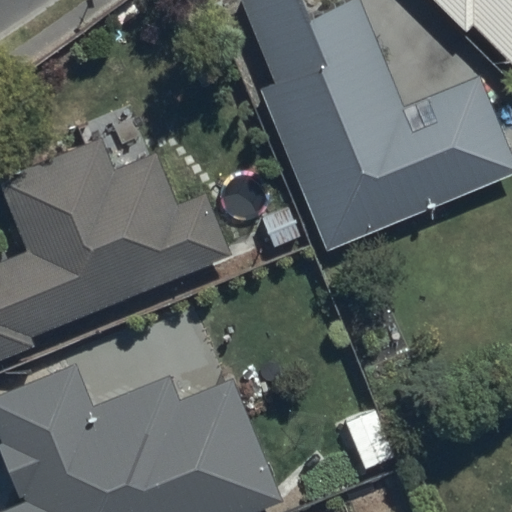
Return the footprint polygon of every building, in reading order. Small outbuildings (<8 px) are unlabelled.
[(260,82),(325,242),(511,166),(511,152),(477,67),(401,98),(361,0),(324,0),(308,7),(305,0),(241,0),(273,77),(260,82)] [(511,0),(438,0),(463,25),(470,18),(511,60),(511,0)] [(0,253),(0,351),(34,339),(30,329),(231,249),(205,184),(174,196),(154,144),(110,162),(98,133),(0,171),(0,180),(25,244),(0,253)] [(0,504),(0,506),(2,511),(235,511),(281,494),(231,370),(173,393),(164,371),(93,400),(74,354),(0,384),(0,425),(3,432),(0,433),(0,448),(20,497),(0,504)] [(343,415),(363,465),(395,452),(374,403),(343,415)]
